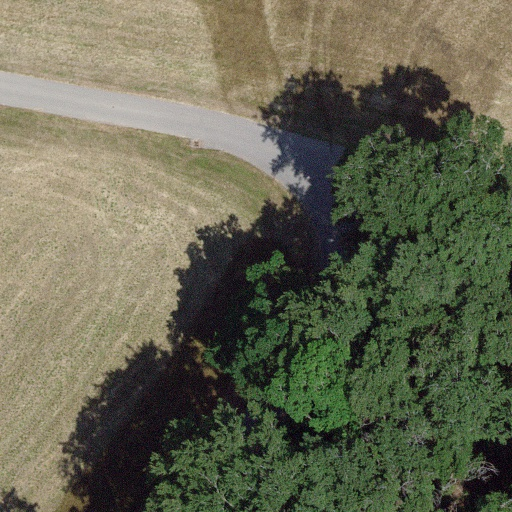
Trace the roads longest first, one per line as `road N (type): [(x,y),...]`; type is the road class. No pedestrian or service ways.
road 1 (unclassified): [(0,88),(261,141),(324,194),(339,269),(320,331),(180,511)]
road 2 (track): [(286,155),(412,174),(511,227)]
